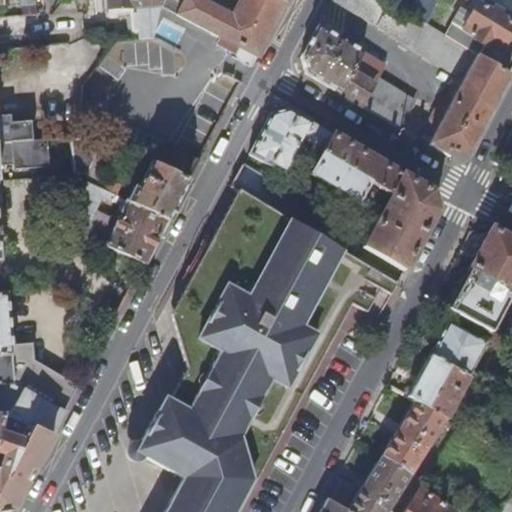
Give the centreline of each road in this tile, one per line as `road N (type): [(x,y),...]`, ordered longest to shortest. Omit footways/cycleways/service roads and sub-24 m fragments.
road 1 (residential): [(270,78),(34,511)]
road 2 (residential): [(293,511),(469,193)]
road 3 (residential): [(270,78),(469,193)]
